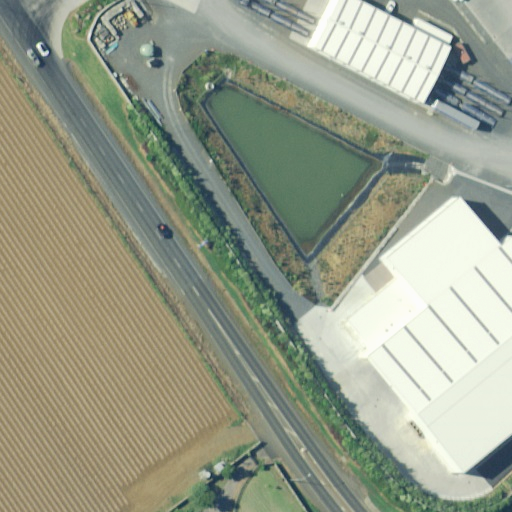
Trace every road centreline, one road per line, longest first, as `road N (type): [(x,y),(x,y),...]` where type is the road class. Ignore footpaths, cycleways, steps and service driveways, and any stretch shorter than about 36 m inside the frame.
road 1 (tertiary): [(283,421),(0,0)]
road 2 (tertiary): [(283,421),(361,511)]
